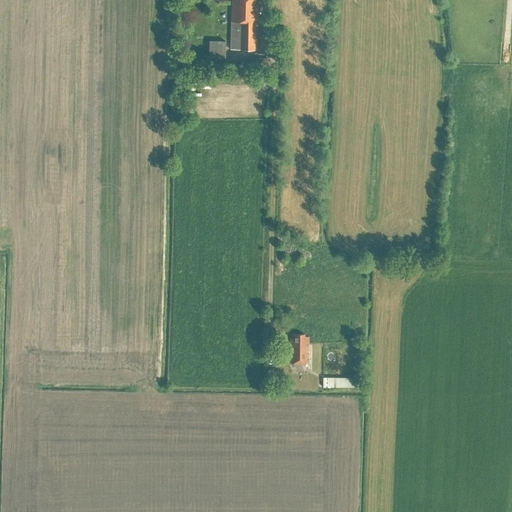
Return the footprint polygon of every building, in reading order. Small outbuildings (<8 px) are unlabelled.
[(231,0),(230,49),(231,49),(256,50),(257,0),(231,0)] [(225,57),(225,41),(209,40),(208,57),(225,57)] [(231,64),(231,72),(244,72),(244,68),(269,69),(270,58),(249,57),(249,61),(244,61),(244,64),(231,64)] [(307,363),(307,345),(308,345),(308,337),(304,336),(304,334),(290,334),(290,363),(307,363)] [(358,387),(358,377),(323,377),(323,386),(358,387)]
